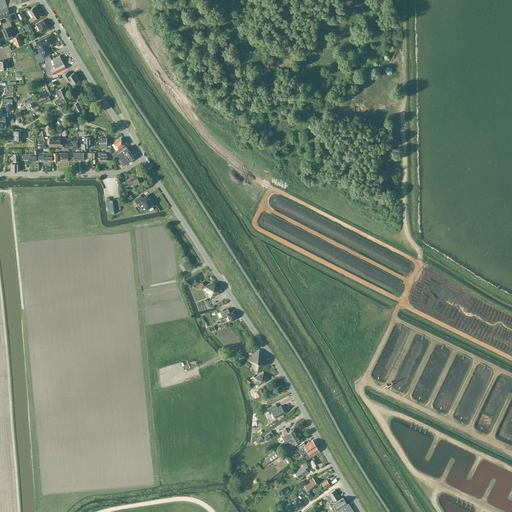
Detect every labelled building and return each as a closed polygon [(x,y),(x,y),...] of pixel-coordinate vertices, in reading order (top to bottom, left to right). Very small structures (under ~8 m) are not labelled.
[(0,0),(0,17),(10,14),(8,6),(28,0),(0,0)] [(41,14),(36,6),(29,10),(34,16),(32,18),(34,21),(36,19),(35,18),(41,14)] [(41,32),(48,28),(44,20),(36,24),(41,32)] [(10,27),(12,26),(10,21),(3,24),(5,28),(2,29),(5,38),(6,37),(7,39),(9,40),(12,39),(13,37),(12,35),(13,35),(10,27)] [(22,45),(19,37),(19,35),(13,37),(17,46),(22,45)] [(50,35),(36,42),(45,60),(46,59),(50,57),(49,54),(51,53),(47,46),(54,43),(50,35)] [(50,57),(46,59),(53,74),(66,68),(60,55),(52,60),(50,57)] [(74,73),(70,75),(68,72),(63,75),(67,82),(71,80),(73,83),(78,80),(74,73)] [(50,87),(49,87),(47,82),(44,84),(46,88),(48,93),(49,92),(49,94),(52,93),(50,87)] [(57,94),(54,95),(56,99),(63,95),(63,94),(66,92),(63,87),(58,90),(58,88),(55,90),(57,94)] [(48,94),(47,94),(45,92),(40,94),(41,96),(36,98),(38,101),(40,105),(51,100),(48,94)] [(63,95),(56,99),(57,103),(60,101),(62,104),(69,100),(66,92),(63,94),(63,95)] [(27,98),(23,100),(26,105),(28,110),(36,106),(34,101),(32,96),(29,97),(27,98)] [(79,102),(74,105),(76,109),(73,111),(74,114),(83,109),(79,102)] [(13,140),(13,144),(22,144),(21,131),(13,131),(13,140)] [(84,137),(84,143),(81,143),(81,148),(86,148),(86,147),(91,147),(91,138),(88,138),(88,137),(84,137)] [(50,138),(50,147),(62,147),(62,148),(64,148),(64,142),(60,142),(60,138),(50,138)] [(80,143),(78,143),(78,138),(71,138),(71,142),(66,142),(66,148),(80,148),(80,143)] [(107,147),(107,140),(107,138),(100,138),(100,140),(100,145),(95,145),(95,149),(103,149),(103,147),(107,147)] [(119,149),(112,154),(114,157),(118,154),(117,153),(127,147),(121,138),(114,143),(119,149)] [(127,147),(117,153),(118,154),(121,159),(123,162),(125,164),(134,158),(127,147)] [(107,155),(110,155),(109,149),(106,149),(106,152),(101,152),(101,155),(100,155),(100,161),(108,161),(107,155)] [(36,159),(38,159),(38,155),(38,150),(34,150),(34,154),(23,154),(23,158),(30,159),(30,161),(36,161),(36,159)] [(38,155),(38,159),(38,161),(52,161),(52,153),(45,153),(45,152),(39,153),(39,150),(38,150),(38,155)] [(84,158),(92,158),(92,152),(84,152),(75,152),(75,155),(74,155),(74,157),(70,157),(70,161),(74,160),(74,161),(84,160),(84,158)] [(68,160),(69,160),(69,153),(61,153),(61,161),(68,161),(68,160)] [(126,167),(128,169),(136,163),(134,161),(126,167)] [(134,185),(142,180),(138,174),(130,179),(122,184),(124,188),(133,184),(134,185)] [(104,182),(106,194),(113,193),(111,181),(104,182)] [(120,193),(123,199),(129,197),(126,190),(120,193)] [(154,205),(148,195),(143,198),(141,195),(134,199),(137,204),(141,201),(147,210),(154,205)] [(116,199),(106,200),(108,213),(118,212),(116,199)] [(183,270),(188,267),(185,262),(180,265),(183,270)] [(211,298),(220,293),(214,281),(205,286),(211,298)] [(220,317),(223,315),(225,318),(228,316),(231,321),(238,318),(234,310),(230,312),(228,309),(223,311),(223,310),(218,313),(220,317)] [(247,360),(257,373),(269,363),(267,360),(259,349),(247,360)] [(240,362),(245,358),(241,352),(235,356),(240,362)] [(264,372),(255,377),(254,376),(251,378),(250,378),(250,379),(252,381),(255,379),(259,385),(268,380),(264,372)] [(254,389),(253,389),(252,387),(248,389),(249,390),(247,391),(250,401),(252,400),(257,398),(254,389)] [(270,407),(267,409),(270,414),(272,413),(275,418),(285,413),(281,405),(278,407),(272,410),(270,407)] [(289,438),(290,439),(297,435),(294,429),(288,433),(285,428),(282,430),(284,435),(286,434),(288,439),(289,438)] [(287,445),(292,443),(293,445),(300,441),(297,435),(290,439),(285,442),(287,445)] [(304,442),(297,446),(299,449),(302,454),(303,455),(305,452),(316,445),(313,440),(305,445),(304,442)] [(307,455),(305,457),(307,460),(311,458),(310,456),(319,451),(316,445),(305,452),(307,455)] [(271,461),(278,455),(275,451),(268,457),(271,461)] [(307,470),(310,468),(305,462),(303,464),(304,465),(294,472),(299,478),(308,472),(307,470)] [(309,491),(317,484),(312,478),(306,483),(304,485),(309,491)] [(330,494),(326,496),(330,501),(331,501),(331,502),(334,500),(334,501),(335,502),(334,503),(338,509),(339,509),(348,503),(345,498),(342,500),(339,495),(335,490),(331,492),(329,493),(330,494)] [(289,503),(287,505),(292,511),(294,511),(296,511),(304,505),(297,496),(289,503)] [(338,510),(335,511),(354,511),(352,508),(348,503),(339,509),(338,509),(338,510)]
